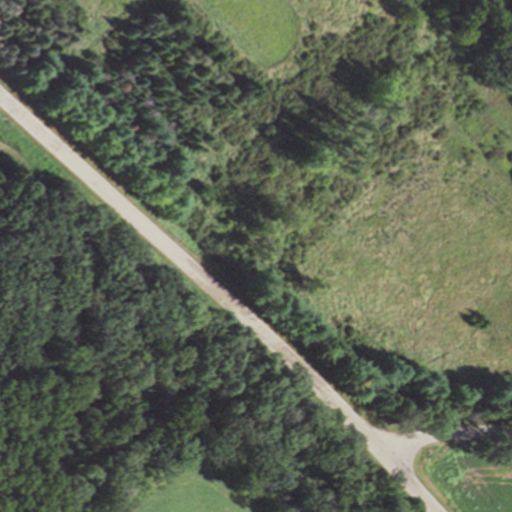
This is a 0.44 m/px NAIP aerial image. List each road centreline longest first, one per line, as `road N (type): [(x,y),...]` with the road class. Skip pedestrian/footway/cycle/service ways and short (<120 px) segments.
road 1 (secondary): [(435,511),(270,342),(0,97)]
road 2 (track): [(134,0),(7,104)]
road 3 (residential): [(375,446),(511,432)]
